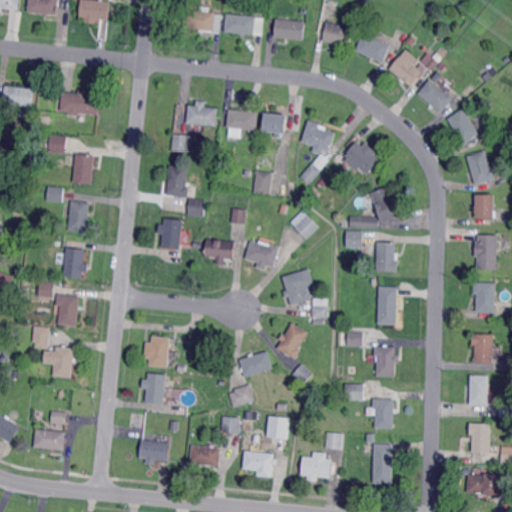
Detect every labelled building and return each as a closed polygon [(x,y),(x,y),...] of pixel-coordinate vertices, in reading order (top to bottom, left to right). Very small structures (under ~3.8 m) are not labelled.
[(19,0),(19,9),(0,7),(0,0),(19,0)] [(60,0),(59,14),(28,11),(29,0),(60,0)] [(111,1),(109,21),(96,19),(95,24),(86,23),(86,18),(80,18),(81,0),(104,0),(104,1),(110,1),(111,1)] [(210,12),(216,12),(216,14),(223,15),(221,34),(200,33),(200,30),(184,29),(186,9),(200,10),(200,6),(211,7),(210,12)] [(264,36),(225,33),(227,14),(265,18),(264,36)] [(305,40),(275,37),(277,18),(306,21),(305,40)] [(351,46),(324,41),(328,21),(355,26),(351,46)] [(385,62),(357,50),(365,33),(392,44),(385,62)] [(412,88),(390,69),(407,49),(419,60),(415,65),(425,73),(412,88)] [(434,71),(426,65),(428,63),(423,60),(428,54),(433,58),(437,53),(443,58),(434,71)] [(507,64),(503,60),(508,56),(511,60),(507,64)] [(443,72),(438,69),(442,63),(447,66),(443,72)] [(494,75),(490,71),(494,67),(498,71),(494,75)] [(488,81),(484,76),(489,73),(493,77),(488,81)] [(472,91),(468,86),(479,77),(483,82),(472,91)] [(442,112),(419,93),(430,80),(453,98),(442,112)] [(34,107),(4,103),(6,85),(36,88),(34,107)] [(89,95),(102,96),(100,116),(81,114),(81,117),(70,116),(70,112),(62,112),(64,93),(79,94),(80,90),(89,91),(89,95)] [(207,106),(220,108),(218,126),(188,123),(190,104),(197,105),(198,99),(208,101),(207,106)] [(258,130),(229,127),(231,108),(260,111),(258,130)] [(465,143),(449,118),(465,108),(481,133),(465,143)] [(287,133),(283,133),(283,137),(276,136),(277,132),(264,130),(266,112),(288,114),(287,133)] [(333,151),(327,149),(325,154),(314,151),(316,145),(303,141),(309,120),(328,126),(327,129),(338,132),(333,151)] [(195,152),(173,150),(175,133),(196,135),(195,152)] [(50,152),(52,135),(68,136),(66,154),(50,152)] [(363,145),(365,143),(377,152),(374,156),(380,160),(369,175),(360,168),(358,171),(346,161),(348,158),(346,156),(357,141),(363,145)] [(491,170),(494,169),(497,180),(476,186),(468,157),(486,152),(491,170)] [(94,184),(76,182),(78,153),(96,155),(94,184)] [(0,161),(2,160),(8,167),(0,173),(0,161)] [(311,184),(302,176),(314,162),(323,170),(311,184)] [(189,197),(168,195),(171,165),(189,167),(187,186),(190,187),(189,197)] [(271,194),(255,192),(258,170),(274,172),(271,194)] [(324,189),(317,183),(323,175),(330,180),(324,189)] [(65,201),(48,200),(50,186),(66,187),(65,201)] [(394,198),(396,197),(402,215),(383,221),(378,207),(371,209),(366,193),(390,186),(394,198)] [(317,197),(310,192),(314,187),(321,192),(317,197)] [(495,220),(476,219),(477,196),(496,196),(495,220)] [(206,216),(189,215),(191,197),(208,199),(206,216)] [(89,232),(70,230),(73,200),(92,202),(89,232)] [(246,223),(232,222),(234,207),(248,209),(246,223)] [(307,240),(295,227),(296,227),(291,222),(305,209),(321,227),(307,240)] [(181,249),(163,247),(164,234),(159,233),(160,223),(165,224),(166,217),(184,219),(181,249)] [(379,229),(351,228),(351,217),(380,218),(379,229)] [(364,248),(347,248),(347,231),(364,231),(364,248)] [(499,269),(479,268),(479,256),(476,256),(477,241),(479,241),(479,234),(500,234),(499,269)] [(234,259),(227,258),(226,265),(217,264),(217,257),(206,256),(208,238),(236,241),(234,259)] [(271,246),(271,243),(281,246),(275,267),(269,265),(267,270),(258,267),(259,262),(247,258),(252,240),(271,246)] [(400,271),(378,271),(379,241),(397,241),(397,259),(400,259),(400,271)] [(89,272),(84,271),(83,278),(65,276),(68,247),(87,249),(86,262),(90,262),(89,272)] [(312,299),(292,305),(290,297),(286,298),(284,291),(287,290),(283,277),(310,269),(317,290),(310,292),(312,299)] [(8,296),(0,293),(0,270),(16,276),(8,296)] [(55,298),(40,297),(42,281),(56,283),(55,298)] [(496,313),(477,312),(478,295),(474,295),(475,283),(497,283),(496,313)] [(398,324),(379,324),(381,286),(399,287),(398,324)] [(79,326),(60,324),(62,305),(58,305),(59,294),(82,296),(79,326)] [(330,318),(314,317),(314,297),(330,298),(330,318)] [(300,348),(302,350),(297,359),(278,348),(282,340),(280,339),(283,332),(287,334),(294,322),(310,332),(300,348)] [(49,350),(36,348),(36,343),(33,343),(35,326),(52,328),(49,350)] [(364,346),(348,346),(348,331),(365,332),(364,346)] [(494,363),(475,363),(476,345),(473,345),(473,334),(494,334),(494,363)] [(169,367),(150,365),(151,358),(145,358),(147,342),(152,342),(153,335),(172,337),(169,367)] [(67,348),(75,349),(74,358),(77,359),(76,362),(74,362),(73,378),(54,377),(55,363),(43,363),(43,351),(57,351),(57,346),(63,347),(63,345),(67,346),(67,348)] [(400,364),(396,363),(396,377),(377,377),(378,357),(375,357),(375,346),(397,347),(397,355),(401,355),(400,364)] [(246,377),(241,359),(269,350),(275,368),(246,377)] [(304,385),(293,375),(303,364),(314,374),(304,385)] [(164,403),(147,402),(148,389),(143,389),(144,379),(148,380),(149,373),(167,375),(164,403)] [(488,405),(470,405),(471,375),(489,376),(488,405)] [(364,401),(345,401),(346,383),(365,384),(364,401)] [(234,408),(230,393),(235,392),(235,389),(250,384),(255,401),(234,408)] [(394,430),(375,428),(376,406),(373,406),(374,398),(396,400),(394,430)] [(511,417),(501,417),(501,403),(511,403),(511,417)] [(12,442),(0,434),(0,411),(23,426),(12,442)] [(67,424),(52,422),(53,411),(68,412),(67,424)] [(241,434),(223,432),(224,416),(243,417),(241,434)] [(289,439),(267,437),(270,416),(291,418),(289,439)] [(179,432),(171,431),(172,421),(180,422),(179,432)] [(492,453),(473,452),(474,434),(470,434),(471,422),(493,423),(492,453)] [(65,450),(35,447),(37,428),(67,431),(65,450)] [(344,449),(327,447),(328,431),(345,433),(344,449)] [(368,441),(368,433),(376,433),(376,441),(368,441)] [(171,461),(158,460),(157,464),(147,463),(147,458),(141,458),(143,439),(173,442),(171,461)] [(412,455),(393,454),(393,458),(396,458),(396,468),(393,468),(392,484),(374,484),(375,444),(393,445),(393,443),(413,443),(412,455)] [(221,466),(191,463),(193,444),(223,447),(221,466)] [(511,462),(502,462),(503,445),(511,445),(511,462)] [(274,471),(244,468),(246,450),(276,453),(274,471)] [(332,477),(319,476),(318,481),(308,480),(309,475),(302,474),(305,455),(334,459),(332,477)] [(511,475),(510,496),(468,492),(470,473),(486,475),(486,472),(511,475)]
